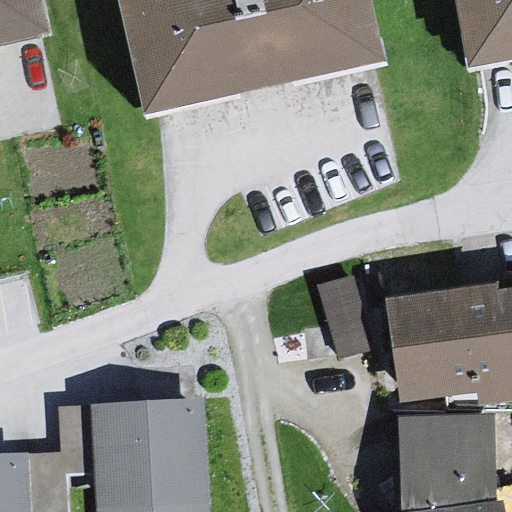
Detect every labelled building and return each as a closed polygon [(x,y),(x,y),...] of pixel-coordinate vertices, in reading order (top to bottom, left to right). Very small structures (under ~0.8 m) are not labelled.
[(68,0),(0,0),(0,68),(81,52),(68,0)] [(393,0),(131,0),(165,132),(412,87),(393,0)] [(511,0),(475,0),(493,86),(511,82),(511,0)] [(363,271),(326,273),(331,345),(368,342),(363,271)] [(511,300),(395,316),(411,417),(511,408),(511,300)] [(209,511),(210,415),(100,416),(104,511),(209,511)] [(509,511),(496,422),(401,432),(413,511),(509,511)] [(35,511),(34,472),(0,473),(0,511),(35,511)]
